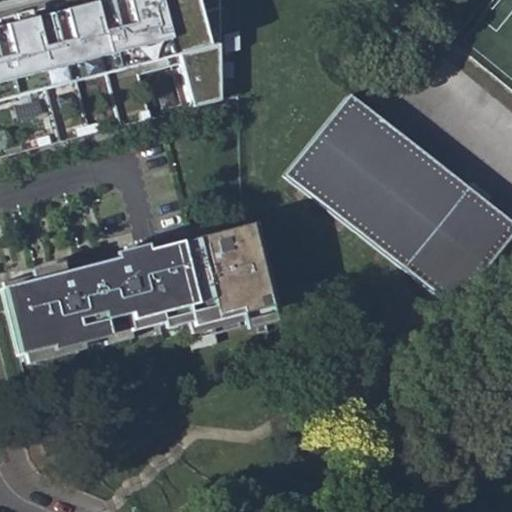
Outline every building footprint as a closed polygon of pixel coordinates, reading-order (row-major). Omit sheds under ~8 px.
[(214,0),(114,0),(0,29),(0,102),(176,57),(189,110),(219,103),(214,0)] [(511,230),(511,227),(346,95),(283,174),(451,307),(511,230)] [(26,284),(13,287),(30,355),(73,344),(72,338),(69,325),(118,312),(122,326),(178,312),(180,322),(188,352),(213,346),(210,336),(263,323),(239,230),(26,284)] [(25,278),(0,284),(0,293),(18,364),(75,349),(73,344),(30,355),(13,287),(26,284),(25,278)] [(118,312),(69,325),(72,338),(96,332),(100,348),(126,342),(123,333),(153,325),(154,329),(180,322),(178,312),(122,326),(118,312)]
